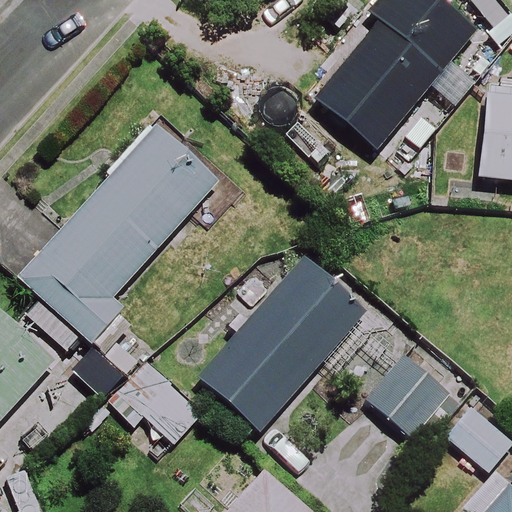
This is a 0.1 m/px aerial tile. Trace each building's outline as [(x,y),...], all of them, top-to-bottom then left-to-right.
[(473,43),(422,0),(384,0),(365,22),(377,32),(313,108),(374,159),(473,43)] [(511,105),(484,102),(475,190),(511,193),(511,105)] [(215,189),(153,133),(15,286),(89,352),(120,318),(108,308),(215,189)] [(347,191),(296,147),(275,171),(326,215),(347,191)] [(320,367),(331,376),(353,350),(385,378),(405,354),(301,265),(196,386),(258,439),(320,367)] [(0,426),(50,368),(0,325),(0,426)] [(415,447),(449,402),(405,369),(371,414),(415,447)] [(198,422),(145,371),(107,411),(129,431),(140,420),(171,449),(198,422)] [(510,451),(468,414),(444,442),(486,479),(510,451)] [(302,511),(260,477),(231,511),(302,511)] [(511,511),(511,498),(489,479),(460,511),(511,511)]
